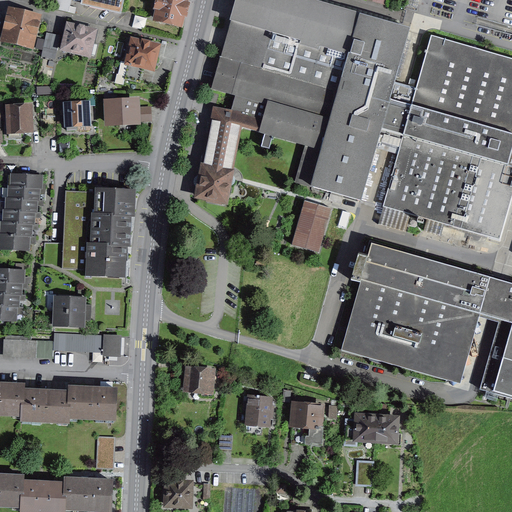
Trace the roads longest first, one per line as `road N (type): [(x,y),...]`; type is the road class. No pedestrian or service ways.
road 1 (secondary): [(163,166),(138,463)]
road 2 (residential): [(138,463),(282,472),(339,500),(401,504)]
road 3 (secondary): [(203,0),(163,166)]
